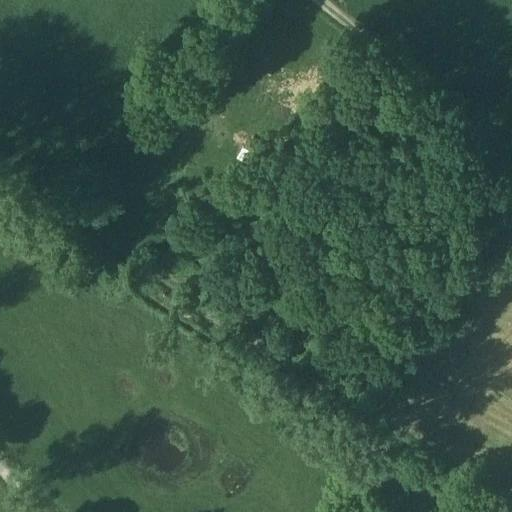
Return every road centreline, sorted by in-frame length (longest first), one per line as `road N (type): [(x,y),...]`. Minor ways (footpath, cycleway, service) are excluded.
road 1 (track): [(433,511),(119,325),(0,239)]
road 2 (track): [(511,165),(317,0)]
